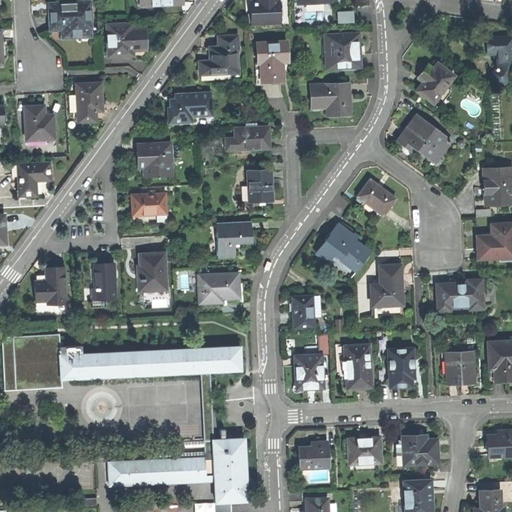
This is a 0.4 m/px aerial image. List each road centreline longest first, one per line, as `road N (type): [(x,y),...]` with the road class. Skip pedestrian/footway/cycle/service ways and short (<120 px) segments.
road 1 (residential): [(0,287),(212,0)]
road 2 (residential): [(279,417),(270,390),(270,285),(366,144)]
road 3 (residential): [(464,408),(279,417)]
